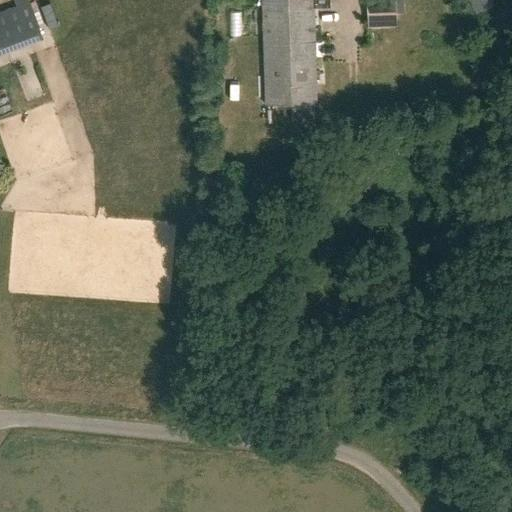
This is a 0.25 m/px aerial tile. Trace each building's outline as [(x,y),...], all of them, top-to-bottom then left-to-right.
[(12,0),(20,20),(0,27),(0,53),(41,39),(27,0),(12,0)] [(261,0),(264,105),(316,103),(313,0),(261,0)] [(370,0),(371,12),(400,11),(398,0),(370,0)] [(371,14),(371,29),(401,28),(400,13),(371,14)] [(234,93),(235,109),(245,109),(245,92),(234,93)]
